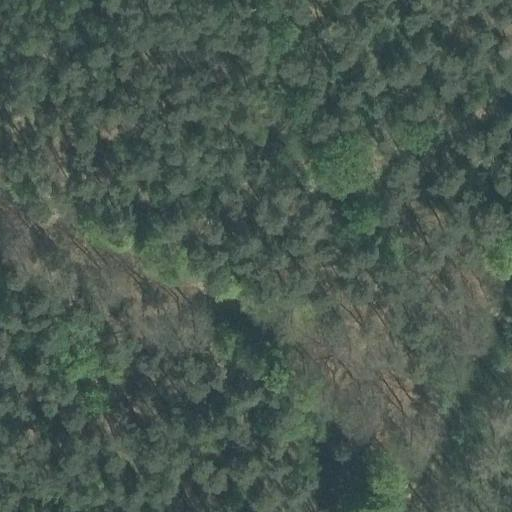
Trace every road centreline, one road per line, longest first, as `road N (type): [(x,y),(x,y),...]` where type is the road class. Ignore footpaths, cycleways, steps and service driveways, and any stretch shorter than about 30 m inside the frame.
road 1 (track): [(394,511),(447,399),(0,195)]
road 2 (track): [(511,267),(447,399)]
